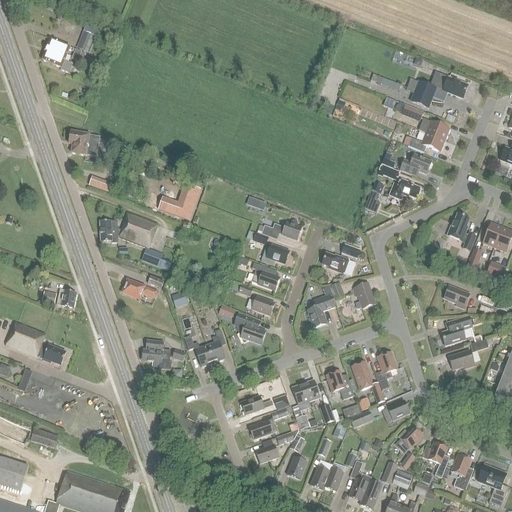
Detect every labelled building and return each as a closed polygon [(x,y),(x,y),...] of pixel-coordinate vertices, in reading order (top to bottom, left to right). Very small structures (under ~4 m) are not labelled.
[(87,54),(94,37),(83,33),(76,49),(87,54)] [(74,50),(50,41),(42,61),(61,69),(60,71),(69,74),(72,64),(65,61),(69,51),(72,53),(74,50)] [(77,62),(81,53),(75,51),(71,60),(77,62)] [(401,92),(403,86),(376,75),(373,81),(401,92)] [(443,92),(442,92),(462,100),(468,86),(441,76),(435,90),(436,90),(443,92)] [(428,110),(436,90),(435,90),(418,83),(411,103),(428,110)] [(392,111),(396,103),(386,99),(383,108),(392,111)] [(342,110),(343,110),(346,104),(338,101),(336,107),(342,110)] [(424,113),(405,106),(401,116),(420,123),(424,113)] [(418,131),(426,134),(444,142),(449,130),(423,120),(418,131)] [(71,132),(69,145),(72,146),(71,154),(86,157),(86,156),(97,157),(100,138),(90,137),(90,136),(71,132)] [(444,142),(426,134),(422,144),(411,140),(408,148),(424,154),(426,148),(440,153),(444,142)] [(511,166),(511,151),(505,149),(500,162),(511,166)] [(419,173),(426,176),(432,163),(414,156),(410,166),(403,163),(400,172),(416,178),(419,173)] [(381,165),(393,170),(395,164),(384,159),(381,165)] [(396,182),(400,174),(381,166),(377,176),(382,178),(382,176),(396,182)] [(389,197),(401,201),(403,196),(408,198),(408,197),(417,200),(421,190),(412,186),(413,185),(401,180),(398,187),(394,185),(389,197)] [(371,192),(380,195),(384,187),(375,183),(371,192)] [(253,209),(256,201),(249,198),(246,206),(253,209)] [(181,206),(166,200),(161,212),(191,223),(196,212),(181,206)] [(377,207),(367,203),(364,210),(374,214),(377,207)] [(162,255),(148,250),(158,226),(127,214),(120,231),(117,230),(117,222),(99,223),(100,243),(112,243),(111,244),(118,244),(117,238),(121,240),(122,240),(146,250),(142,261),(158,267),(162,255)] [(454,223),(453,223),(447,237),(462,243),(462,242),(465,243),(463,250),(469,253),(475,238),(469,235),(468,237),(465,236),(465,234),(464,233),(469,221),(457,216),(454,223)] [(277,242),(279,236),(297,242),(302,229),(296,227),(297,225),(296,222),(293,221),(291,222),(290,225),(286,223),(284,228),(274,225),(272,229),(264,226),(261,236),(277,242)] [(483,245),(494,249),(502,229),(491,225),(483,245)] [(511,237),(511,233),(502,229),(494,249),(506,254),(511,237)] [(254,242),(265,246),(268,239),(256,235),(254,242)] [(215,242),(214,245),(215,249),(219,250),(222,249),(223,245),(222,242),(219,240),(215,242)] [(261,261),(261,262),(273,266),(274,266),(273,266),(275,262),(284,266),(289,253),(271,246),(269,251),(266,251),(262,262),(261,261)] [(341,255),(357,260),(360,252),(344,246),(341,255)] [(465,272),(474,275),(482,254),(473,250),(465,272)] [(328,268),(328,270),(343,276),(344,275),(350,278),(355,264),(348,262),(349,262),(339,258),(339,259),(326,255),(322,266),(328,268)] [(249,261),(241,258),(239,265),(247,268),(249,261)] [(486,275),(501,282),(506,269),(491,263),(486,275)] [(252,270),(256,271),(251,283),(275,292),(279,280),(267,275),(269,270),(254,264),(252,270)] [(164,281),(151,276),(148,285),(161,290),(164,281)] [(139,301),(141,295),(154,300),(157,293),(138,285),(137,286),(127,282),(122,294),(139,301)] [(238,293),(240,286),(231,283),(229,290),(238,293)] [(344,297),(340,284),(329,288),(333,301),(344,297)] [(368,285),(353,291),(356,298),(358,298),(360,303),(355,305),(357,311),(362,309),(362,311),(375,306),(368,285)] [(238,294),(249,298),(252,290),(241,286),(238,294)] [(468,296),(448,288),(443,300),(456,305),(455,307),(463,310),(468,296)] [(73,309),(76,295),(60,292),(57,306),(73,309)] [(41,302),(54,305),(56,296),(44,293),(41,302)] [(189,304),(188,300),(185,293),(171,297),(175,309),(189,304)] [(509,315),(511,307),(511,299),(501,295),(495,310),(509,315)] [(316,309),(307,312),(313,330),(327,325),(322,313),(335,308),(331,296),(316,301),(314,302),(316,309)] [(274,305),(256,298),(252,311),(269,318),(274,305)] [(235,325),(238,326),(241,332),(238,334),(243,344),(249,342),(260,345),(264,333),(258,331),(260,323),(238,316),(236,321),(235,325)] [(441,334),(445,348),(465,342),(462,332),(472,329),(468,318),(446,325),(449,332),(441,334)] [(47,350),(41,347),(45,336),(15,324),(14,327),(15,327),(10,339),(9,339),(5,347),(36,359),(36,358),(43,360),(42,361),(50,364),(51,363),(60,367),(65,353),(48,347),(47,350)] [(216,338),(212,339),(214,345),(207,347),(213,364),(224,360),(220,348),(225,346),(220,331),(214,333),(216,338)] [(201,368),(213,364),(207,347),(200,350),(198,344),(193,346),(190,337),(184,339),(188,352),(194,349),(201,368)] [(470,346),(472,354),(488,349),(485,341),(470,346)] [(164,343),(146,342),(145,351),(143,351),(142,362),(152,364),(152,367),(159,368),(159,370),(170,371),(171,363),(169,362),(170,352),(163,351),(164,343)] [(185,355),(175,352),(173,359),(182,362),(185,355)] [(464,370),(474,367),(469,352),(448,359),(452,372),(464,368),(464,370)] [(378,359),(382,373),(376,375),(382,392),(389,389),(386,381),(392,379),(390,373),(397,371),(391,354),(378,359)] [(377,406),(384,403),(378,384),(373,386),(371,380),(365,363),(352,368),(360,392),(371,389),(377,406)] [(503,375),(511,378),(511,366),(507,364),(503,375)] [(4,365),(0,372),(0,374),(8,378),(12,369),(4,365)] [(20,390),(28,393),(35,372),(27,370),(20,390)] [(344,385),(339,372),(326,377),(332,394),(339,391),(343,402),(354,398),(349,383),(344,385)] [(511,378),(503,375),(499,386),(511,391),(511,378)] [(320,399),(314,382),(303,386),(309,403),(320,399)] [(309,403),(303,386),(292,389),(300,413),(311,409),(309,403)] [(511,391),(499,386),(494,397),(511,403),(511,400),(511,391)] [(264,410),(273,407),(271,402),(262,405),(259,398),(240,404),(245,417),(264,410)] [(289,407),(286,398),(274,403),(277,411),(289,407)] [(392,422),(409,415),(404,403),(387,410),(392,422)] [(360,414),(357,406),(352,408),(355,416),(360,414)] [(327,424),(334,422),(328,407),(321,409),(327,424)] [(288,416),(285,409),(272,414),(274,421),(288,416)] [(350,421),(354,429),(363,425),(363,423),(371,420),(369,413),(350,421)] [(299,429),(307,427),(304,417),(296,420),(299,429)] [(277,431),(275,427),(274,426),(272,420),(249,429),(254,441),(276,433),(277,431)] [(340,424),(335,437),(344,441),(349,427),(340,424)] [(398,438),(400,440),(410,450),(422,437),(412,427),(407,433),(405,431),(398,438)] [(34,431),(30,442),(54,450),(57,438),(34,431)] [(298,432),(298,431),(277,439),(280,446),(293,441),(298,432)] [(304,441),(297,437),(290,450),(297,454),(304,441)] [(325,458),(331,443),(324,440),(318,455),(325,458)] [(383,444),(376,440),(373,446),(380,450),(383,444)] [(369,446),(363,444),(360,451),(366,454),(369,446)] [(422,459),(439,466),(435,477),(441,480),(447,465),(441,463),(447,449),(434,444),(431,451),(425,449),(422,459)] [(255,453),(260,465),(278,459),(274,446),(255,453)] [(345,467),(352,470),(356,458),(350,455),(345,467)] [(414,459),(409,455),(400,467),(406,472),(414,459)] [(471,477),(466,475),(471,462),(458,457),(451,473),(459,476),(458,479),(457,479),(453,488),(465,493),(471,477)] [(28,468),(0,458),(0,485),(21,492),(28,468)] [(307,464),(294,459),(287,476),(300,481),(307,464)] [(349,498),(361,503),(371,480),(362,476),(363,475),(359,474),(363,465),(357,462),(350,478),(356,480),(349,498)] [(390,464),(386,473),(388,474),(384,484),(391,486),(398,467),(390,464)] [(478,483),(494,489),(489,504),(501,509),(508,491),(501,489),(506,476),(484,467),(478,483)] [(330,473),(318,468),(310,487),(323,492),(324,489),(330,473)] [(330,473),(324,489),(336,494),(344,475),(331,470),(330,473)] [(393,485),(407,491),(412,478),(398,472),(393,485)] [(44,511),(32,511),(0,501),(0,511),(56,511),(58,507),(74,511),(123,511),(130,493),(67,473),(56,505),(48,503),(44,511)] [(431,484),(434,477),(427,474),(424,482),(431,484)] [(371,480),(361,503),(359,506),(372,511),(382,487),(370,483),(371,480)] [(417,484),(413,494),(424,498),(428,489),(417,484)] [(386,511),(400,511),(402,508),(395,505),(398,498),(393,496),(386,511)] [(413,511),(416,505),(411,503),(408,511),(402,508),(400,511),(413,511)]
